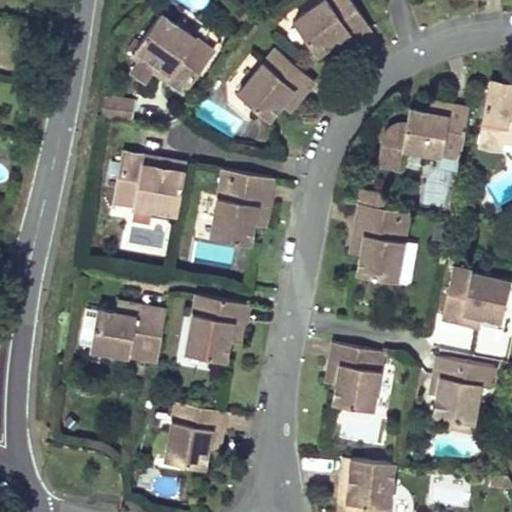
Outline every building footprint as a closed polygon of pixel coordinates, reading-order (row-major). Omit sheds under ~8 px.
[(351,0),(321,0),(293,20),(317,54),(333,42),(350,30),(357,39),(371,29),(351,0)] [(213,48),(160,9),(129,52),(152,68),(157,61),(168,69),(163,76),(174,84),(182,90),(213,48)] [(350,30),(333,42),(339,51),(347,46),(357,39),(350,30)] [(311,78),(274,45),(236,89),(265,114),(279,98),(290,86),(299,92),(304,86),(311,78)] [(168,69),(157,61),(152,68),(163,76),(168,69)] [(511,81),(489,77),(479,131),(503,135),(511,136),(511,81)] [(299,92),(290,86),(279,98),(288,105),(299,92)] [(104,90),(100,112),(132,118),(136,96),(104,90)] [(446,112),(448,101),(431,97),(429,109),(446,112)] [(399,166),(402,144),(458,155),(468,105),(448,101),(446,112),(429,109),(409,105),(406,121),(400,121),(395,123),(389,126),(385,130),(382,135),(381,139),(376,161),(399,166)] [(503,135),(479,131),(477,141),(502,144),(503,135)] [(141,152),(120,147),(110,198),(176,212),(187,161),(177,160),(155,155),(154,162),(139,159),(141,152)] [(155,155),(141,152),(139,159),(154,162),(155,155)] [(273,174),(223,164),(209,234),(249,242),(252,222),(255,204),(267,206),(270,189),(273,174)] [(385,190),(363,186),(360,201),(383,205),(385,190)] [(383,205),(360,201),(355,230),(365,232),(363,248),(358,270),(397,277),(411,210),(383,205)] [(267,206),(255,204),(252,222),(263,224),(267,206)] [(365,232),(355,230),(353,239),(352,246),(363,248),(365,232)] [(511,279),(452,268),(442,311),(440,321),(459,325),(461,315),(481,320),(500,325),(511,279)] [(246,301),(195,291),(183,347),(225,355),(228,336),(232,318),(242,320),(243,315),(246,301)] [(135,313),(137,302),(120,299),(118,310),(135,313)] [(98,306),(90,346),(156,359),(165,308),(154,306),(137,302),(135,313),(118,310),(98,306)] [(461,315),(459,325),(479,330),(481,320),(461,315)] [(242,320),(232,318),(228,336),(239,338),(242,320)] [(382,350),(333,340),(329,360),(340,362),(337,379),(333,400),(371,407),(382,350)] [(436,390),(433,408),(450,412),(473,416),(480,380),(492,382),(496,364),(437,351),(435,363),(433,371),(440,372),(436,390)] [(340,362),(329,360),(327,372),(325,377),(337,379),(340,362)] [(440,372),(433,371),(430,389),(436,390),(440,372)] [(224,408),(173,398),(162,457),(202,464),(206,443),(210,425),(220,427),(224,408)] [(473,416),(450,412),(449,422),(472,426),(473,416)] [(349,413),(346,436),(377,441),(380,418),(349,413)] [(210,425),(206,443),(216,445),(218,439),(220,427),(210,425)] [(389,511),(395,460),(342,454),(341,471),(339,485),(347,486),(346,499),(338,498),(336,511),(389,511)] [(347,486),(339,485),(338,498),(346,499),(347,486)]
